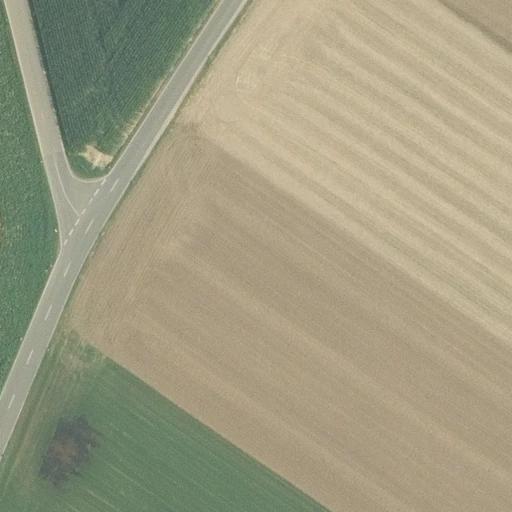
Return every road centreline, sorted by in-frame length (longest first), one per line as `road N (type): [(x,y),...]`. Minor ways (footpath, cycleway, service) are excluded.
road 1 (unclassified): [(82,240),(240,0)]
road 2 (unclassified): [(82,240),(11,0)]
road 3 (unclassified): [(0,439),(82,240)]
